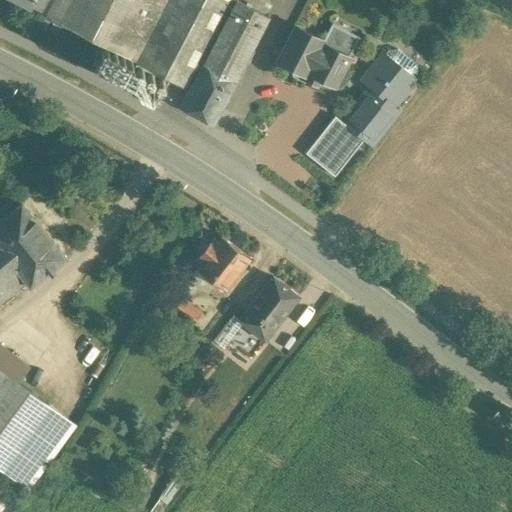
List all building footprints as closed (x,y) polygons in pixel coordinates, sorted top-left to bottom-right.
[(16,0),(46,15),(53,0),(16,0)] [(162,10),(142,0),(53,0),(46,15),(102,44),(136,61),(162,10)] [(256,0),(167,0),(162,10),(136,61),(168,78),(169,79),(189,89),(180,106),(212,123),(235,81),(269,15),(253,6),(256,0)] [(142,0),(162,10),(167,0),(142,0)] [(323,40),(295,25),(277,61),(294,70),(292,75),(305,82),(307,77),(319,83),(321,79),(335,86),(350,57),(349,56),(359,37),(332,23),(323,40)] [(136,61),(102,44),(92,63),(100,67),(100,68),(125,81),(135,62),(136,62),(136,61)] [(398,49),(388,50),(386,53),(384,52),(362,81),(370,87),(343,122),(364,139),(371,145),(400,108),(395,104),(416,77),(415,76),(417,73),(416,64),(398,49)] [(168,78),(136,61),(136,62),(135,62),(125,81),(125,82),(158,99),(168,78)] [(337,117),(322,136),(320,135),(307,152),(324,165),(330,158),(341,167),(364,139),(343,122),(337,117)] [(66,257),(21,202),(0,218),(0,247),(26,280),(30,285),(66,257)] [(248,260),(219,240),(214,247),(209,243),(194,264),(200,268),(197,273),(213,284),(226,293),(248,260)] [(0,301),(26,280),(0,247),(0,301)] [(213,284),(197,273),(193,270),(187,278),(208,292),(213,284)] [(273,277),(239,320),(266,340),(299,297),(273,277)] [(202,313),(183,297),(172,311),(191,326),(202,313)] [(41,372),(0,341),(0,368),(28,389),(41,372)] [(0,468),(29,489),(76,424),(28,389),(0,368),(0,468)]
